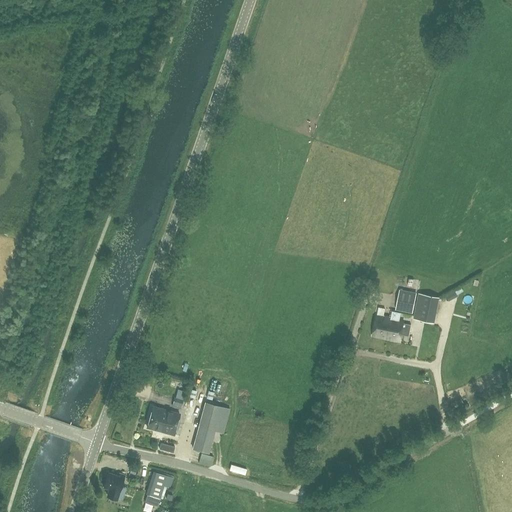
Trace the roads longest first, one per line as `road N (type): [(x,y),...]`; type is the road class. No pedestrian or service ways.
road 1 (tertiary): [(96,443),(250,0)]
road 2 (unclassified): [(289,496),(306,479),(350,353),(403,361)]
road 3 (unclassified): [(289,496),(96,443)]
